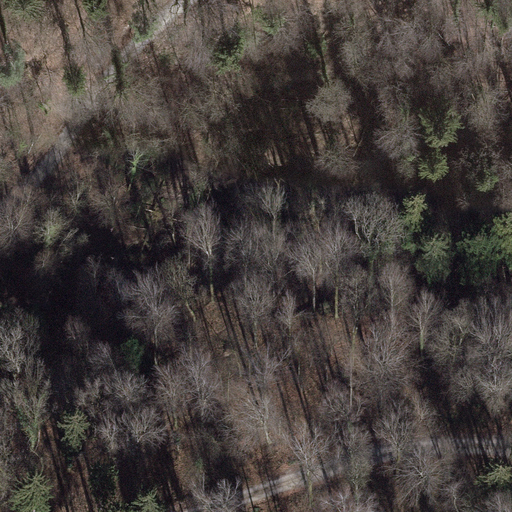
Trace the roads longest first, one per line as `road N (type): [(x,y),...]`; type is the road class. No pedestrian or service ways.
road 1 (track): [(511,450),(402,449),(216,511)]
road 2 (track): [(186,0),(139,43),(57,155),(0,210)]
